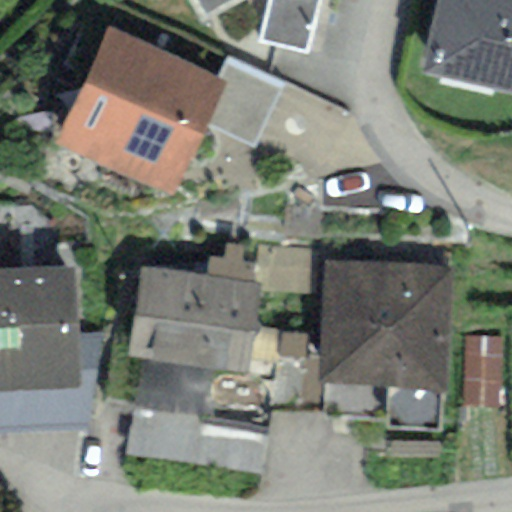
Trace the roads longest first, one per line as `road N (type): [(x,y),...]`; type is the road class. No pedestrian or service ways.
road 1 (residential): [(511,218),(450,193),(395,147),(377,100),(393,0)]
road 2 (residential): [(384,511),(511,498)]
